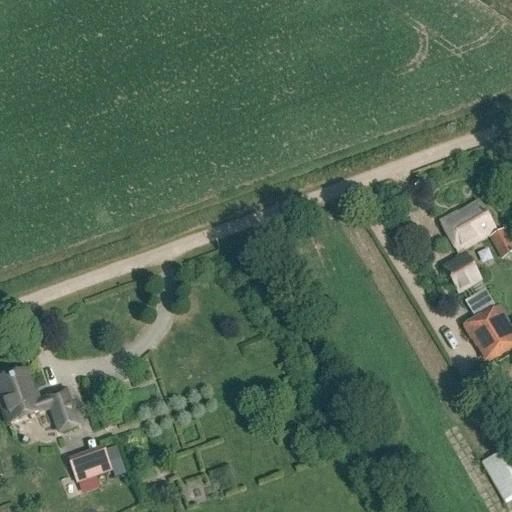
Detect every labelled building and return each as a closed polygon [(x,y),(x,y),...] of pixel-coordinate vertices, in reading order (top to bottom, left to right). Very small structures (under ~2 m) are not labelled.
[(496,236),(480,208),(459,220),(456,215),(440,225),(457,255),(457,254),(460,259),(443,270),(458,296),(480,282),(462,251),(488,236),(502,260),(511,254),(511,248),(502,232),(496,236)] [(511,333),(498,311),(496,312),(467,330),(486,361),(511,345),(511,333)] [(88,369),(79,375),(91,395),(101,389),(88,369)] [(33,398),(24,371),(0,379),(0,399),(1,402),(0,402),(0,407),(6,424),(49,409),(58,434),(76,427),(64,391),(37,401),(35,397),(33,398)] [(511,424),(511,391),(511,390),(497,399),(511,424)] [(71,481),(109,466),(101,446),(63,460),(71,481)] [(507,507),(511,503),(511,448),(483,465),(507,507)]
